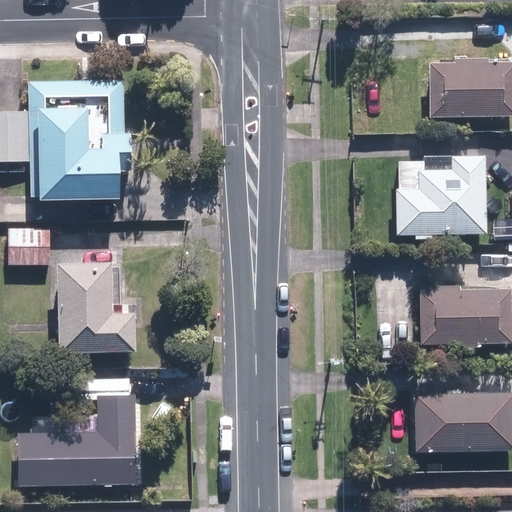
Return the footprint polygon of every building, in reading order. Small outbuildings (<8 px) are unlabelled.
[(420,71),(421,122),(507,120),(506,69),(420,71)] [(127,78),(34,80),(36,191),(129,188),(129,165),(137,165),(137,128),(128,128),(127,78)] [(31,110),(0,110),(0,158),(32,157),(31,110)] [(389,196),(390,239),(478,238),(476,164),(445,165),(445,177),(412,178),(413,195),(389,196)] [(12,226),(11,261),(50,262),(51,227),(12,226)] [(117,256),(67,258),(70,344),(140,341),(139,307),(119,307),(117,256)] [(414,296),(415,347),(503,345),(503,295),(414,296)] [(24,429),(25,480),(139,479),(138,393),(104,393),(104,428),(24,429)] [(409,401),(410,453),(506,451),(505,399),(409,401)]
